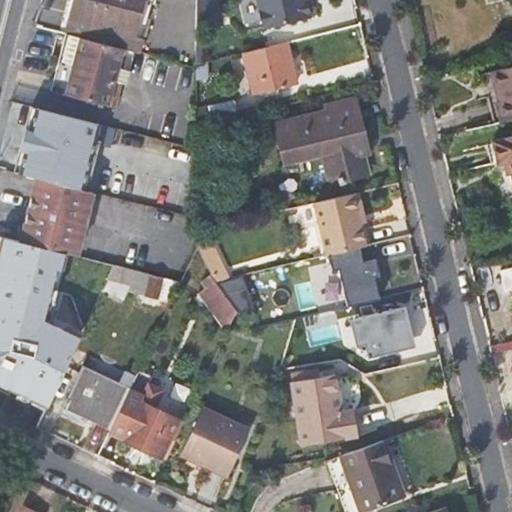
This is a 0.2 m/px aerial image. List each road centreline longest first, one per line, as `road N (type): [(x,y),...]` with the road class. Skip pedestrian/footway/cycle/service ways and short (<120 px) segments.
road 1 (residential): [(381,0),(503,511)]
road 2 (residential): [(0,437),(157,511)]
